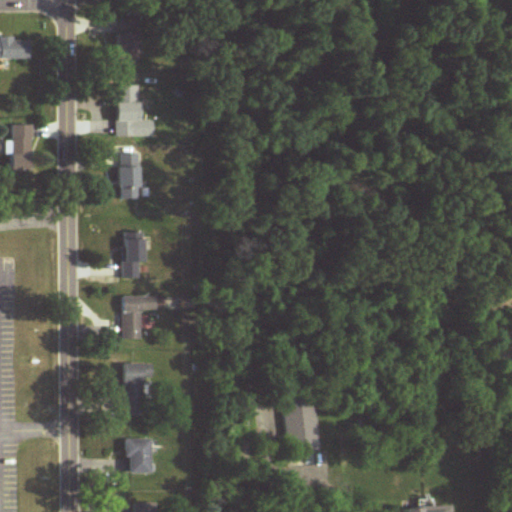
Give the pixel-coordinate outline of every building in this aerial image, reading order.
[(138,65),(138,35),(115,35),(115,65),(138,65)] [(0,61),(28,61),(28,41),(0,40),(0,61)] [(115,138),(153,138),(152,121),(139,122),(138,92),(114,92),(115,138)] [(9,171),(31,171),(31,127),(9,127),(9,171)] [(116,168),(116,201),(138,201),(138,168),(116,168)] [(120,281),(139,281),(139,239),(120,239),(120,281)] [(138,341),(138,311),(155,311),(155,298),(119,298),(119,341),(138,341)] [(120,417),(147,417),(147,365),(120,365),(120,417)] [(310,395),(280,397),(285,455),(315,452),(310,395)] [(123,475),(147,475),(147,440),(123,440),(123,475)]
